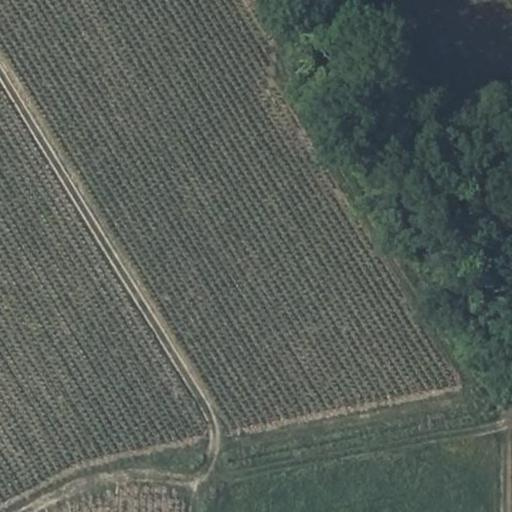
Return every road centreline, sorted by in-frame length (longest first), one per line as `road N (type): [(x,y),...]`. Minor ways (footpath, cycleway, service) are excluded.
road 1 (track): [(0,81),(206,418),(205,486),(511,423)]
road 2 (track): [(44,511),(103,481),(205,486)]
